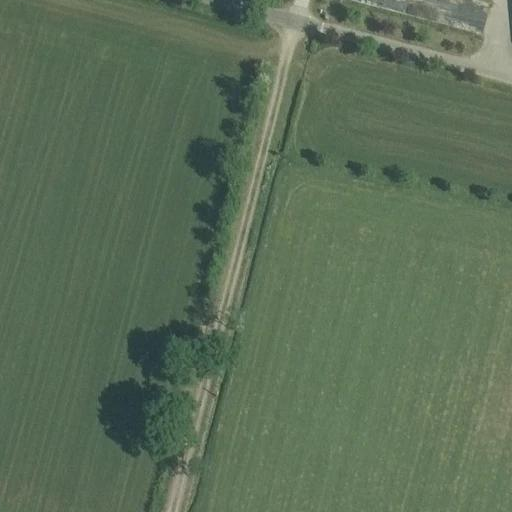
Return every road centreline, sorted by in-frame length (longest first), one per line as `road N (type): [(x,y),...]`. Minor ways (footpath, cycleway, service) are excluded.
road 1 (track): [(307,21),(176,511)]
road 2 (unclassified): [(511,71),(226,0)]
